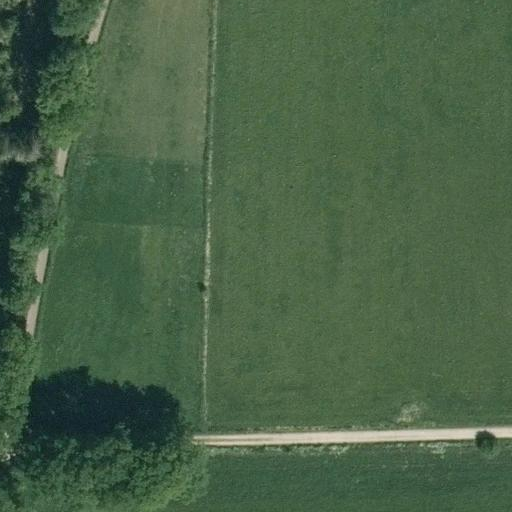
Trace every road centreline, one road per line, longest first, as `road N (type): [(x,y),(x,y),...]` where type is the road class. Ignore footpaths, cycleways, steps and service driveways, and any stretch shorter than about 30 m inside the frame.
road 1 (track): [(7,444),(511,432)]
road 2 (track): [(7,444),(65,143),(104,0)]
